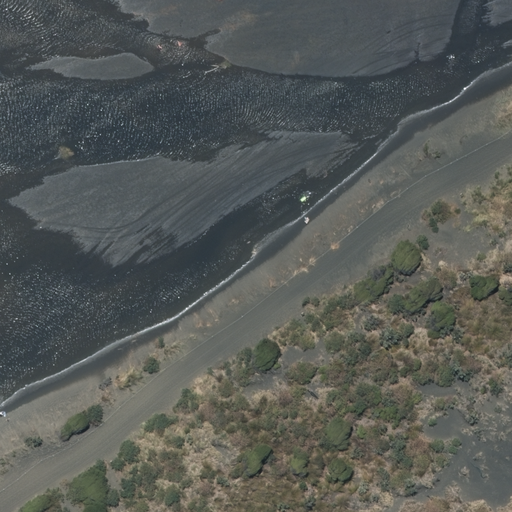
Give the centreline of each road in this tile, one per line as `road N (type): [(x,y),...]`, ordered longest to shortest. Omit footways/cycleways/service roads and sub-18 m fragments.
road 1 (track): [(0,310),(329,87),(511,64)]
road 2 (track): [(419,0),(329,87)]
